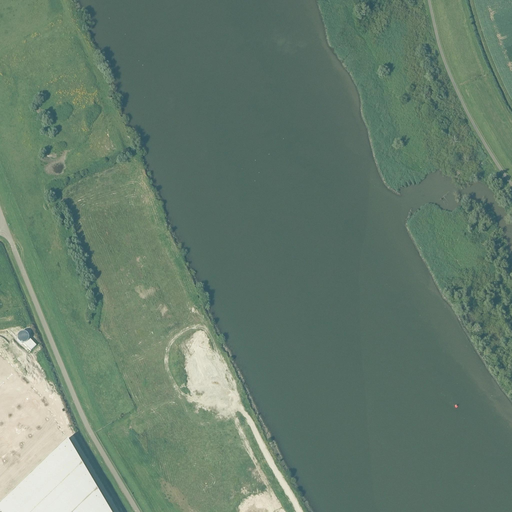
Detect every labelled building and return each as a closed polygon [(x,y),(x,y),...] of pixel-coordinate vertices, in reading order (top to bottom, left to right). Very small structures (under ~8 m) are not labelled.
[(131,190),(124,193),(129,203),(128,203),(128,204),(128,205),(128,206),(128,207),(129,207),(129,208),(129,209),(130,209),(130,210),(131,210),(132,210),(133,210),(133,211),(134,211),(134,210),(135,210),(136,210),(137,210),(137,209),(138,209),(138,208),(138,207),(139,207),(139,206),(139,205),(139,204),(139,203),(138,203),(138,202),(138,201),(137,201),(136,201),(136,200),(131,190)] [(120,191),(40,226),(85,331),(165,297),(120,191)] [(17,336),(17,338),(17,339),(17,341),(18,342),(19,343),(20,344),(22,344),(23,344),(30,352),(36,346),(31,341),(29,339),(29,337),(29,336),(28,334),(27,333),(26,333),(24,332),(23,332),(21,332),(20,333),(19,334),(18,335),(17,336)] [(276,511),(187,351),(112,393),(177,511),(276,511)] [(0,504),(67,439),(41,393),(0,353),(0,504)] [(109,511),(67,439),(0,504),(0,511),(109,511)]
